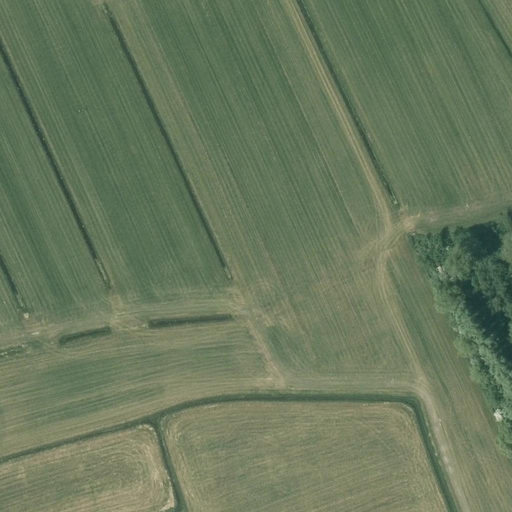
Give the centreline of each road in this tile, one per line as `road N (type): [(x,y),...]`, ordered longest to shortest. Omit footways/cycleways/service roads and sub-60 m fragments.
road 1 (track): [(419,388),(393,378),(294,380),(249,317),(224,305),(101,317)]
road 2 (track): [(464,511),(427,403),(371,285),(382,244),(404,226)]
